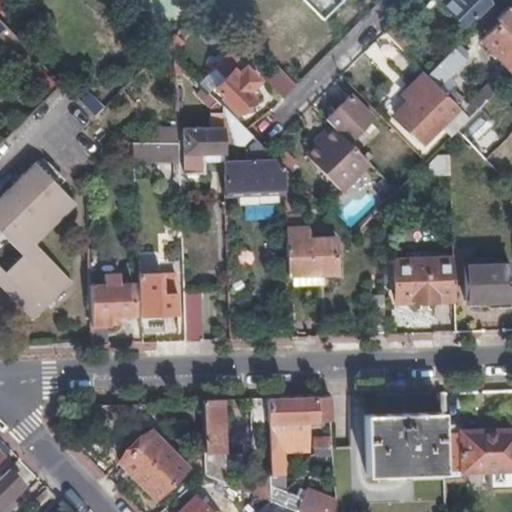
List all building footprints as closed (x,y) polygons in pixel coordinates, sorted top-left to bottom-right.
[(209,0),(199,11),(200,12),(211,22),(232,0),(209,0)] [(304,0),(321,18),(340,0),(304,0)] [(489,3),(486,0),(445,0),(447,2),(444,6),(463,24),(474,13),(477,14),(489,3)] [(511,6),(497,20),(500,22),(482,41),(511,71),(511,6)] [(0,46),(15,63),(16,62),(30,49),(0,19),(0,46)] [(399,20),(385,33),(402,51),(416,37),(399,20)] [(163,47),(164,48),(171,55),(185,42),(177,34),(163,47)] [(15,63),(50,95),(63,82),(30,49),(16,62),(15,63)] [(466,61),(455,50),(428,77),(439,88),(450,77),(466,61)] [(260,80),(231,51),(215,67),(225,78),(217,87),(225,96),(223,98),(238,114),(240,110),(244,113),(253,104),(250,101),(254,96),(249,91),(260,80)] [(274,64),(264,74),(285,96),(296,86),(274,64)] [(499,90),(511,78),(503,70),(495,79),(499,83),(495,86),(499,90)] [(439,88),(428,77),(424,73),(407,90),(414,98),(396,116),(424,143),(444,124),(459,108),(447,96),(439,88)] [(285,96),(264,74),(261,77),(283,99),(285,96)] [(460,88),(450,77),(439,88),(447,96),(456,95),(460,88)] [(190,87),(176,89),(177,116),(178,121),(191,121),(190,87)] [(177,116),(176,89),(169,89),(170,116),(177,116)] [(120,94),(125,99),(129,95),(124,90),(120,94)] [(217,101),(207,91),(201,96),(212,107),(214,105),(217,101)] [(481,94),(469,106),(476,114),(488,101),(481,94)] [(352,95),(326,119),(331,124),(349,143),(374,118),(352,95)] [(285,192),(283,168),(267,150),(247,130),(246,131),(224,108),(223,115),(224,144),(246,146),(250,153),(262,160),(263,168),(248,169),(248,163),(225,164),(226,194),(285,192)] [(448,128),(463,112),(459,108),(444,124),(448,128)] [(225,153),(224,144),(223,115),(213,115),(213,130),(186,131),(187,173),(203,173),(202,153),(225,153)] [(349,143),(331,124),(320,135),(323,138),(317,144),(306,154),(341,190),(368,163),(349,143)] [(313,141),(317,144),(323,138),(320,135),(313,141)] [(154,159),(179,158),(179,143),(153,144),(154,159)] [(487,161),(494,168),(506,156),(499,149),(487,161)] [(53,176),(38,160),(0,197),(0,232),(22,255),(5,272),(0,267),(0,286),(33,320),(72,280),(34,244),(74,204),(50,179),(53,176)] [(382,180),(376,187),(385,196),(392,190),(382,180)] [(285,215),(288,275),(294,275),(320,274),(338,274),(337,238),(309,240),(308,228),(305,227),(304,214),(285,215)] [(90,249),(91,273),(102,273),(101,248),(90,249)] [(159,269),(178,270),(180,255),(160,253),(159,269)] [(396,303),(455,302),(454,259),(395,261),(396,303)] [(477,266),(466,267),(467,300),(511,299),(511,291),(511,265),(494,266),(494,259),(477,260),(477,266)] [(144,326),(144,333),(159,332),(159,315),(179,314),(178,294),(162,294),(162,274),(139,275),(141,326),(144,326)] [(162,294),(178,294),(178,274),(162,274),(162,294)] [(320,274),(294,275),(294,286),(321,285),(320,274)] [(94,345),(110,344),(110,317),(135,316),(133,284),(92,285),(94,345)] [(186,341),(204,341),(202,290),(184,291),(186,341)] [(370,336),(386,335),(385,295),(369,295),(370,336)] [(272,501),(287,507),(298,511),(334,511),(337,501),(308,490),(304,499),(286,492),(285,475),(284,474),(283,452),(309,450),(308,424),(332,422),(331,397),(317,397),(317,395),(295,396),(269,396),(269,399),(270,426),(271,475),(272,501)] [(255,426),(270,426),(269,399),(254,399),(255,426)] [(204,401),(206,475),(227,483),(225,400),(204,401)] [(368,476),(446,473),(445,425),(444,414),(366,417),(368,476)] [(446,473),(447,481),(464,481),(464,472),(492,471),(511,470),(511,426),(506,426),(501,432),(463,433),(463,424),(445,425),(446,473)] [(151,432),(121,462),(157,499),(188,468),(151,432)] [(332,449),(332,438),(314,438),(314,448),(332,449)] [(511,470),(492,471),(493,491),(511,490),(511,470)] [(23,490),(7,475),(0,482),(0,511),(5,511),(4,510),(11,503),(23,490)] [(241,489),(272,501),(271,475),(264,475),(265,481),(241,481),(241,489)] [(211,511),(197,497),(180,511),(211,511)] [(272,501),(260,511),(282,511),(287,507),(272,501)] [(11,511),(16,508),(11,503),(4,510),(5,511),(11,511)]
